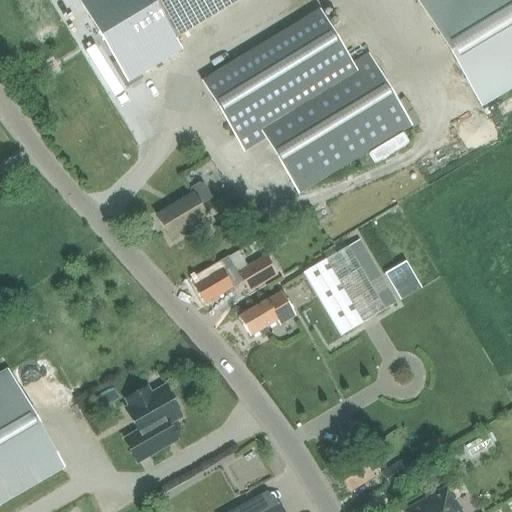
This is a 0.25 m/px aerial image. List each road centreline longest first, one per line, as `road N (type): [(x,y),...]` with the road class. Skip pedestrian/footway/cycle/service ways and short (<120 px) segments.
road 1 (unclassified): [(326,511),(270,418),(55,177),(0,103)]
road 2 (unknown): [(100,227),(158,164),(184,69),(221,35),(281,0)]
